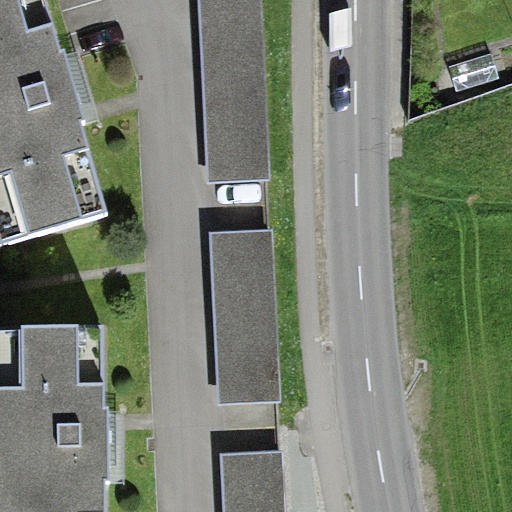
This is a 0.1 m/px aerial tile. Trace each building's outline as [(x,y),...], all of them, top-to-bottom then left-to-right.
[(38,0),(0,0),(0,248),(107,214),(38,0)] [(264,183),(256,0),(209,0),(217,185),(264,183)] [(278,402),(271,238),(225,240),(232,404),(278,402)] [(105,511),(104,329),(0,329),(0,511),(105,511)] [(281,511),(279,454),(237,456),(239,511),(281,511)]
